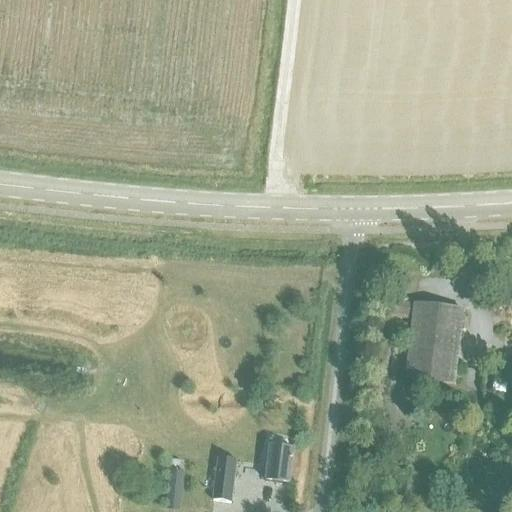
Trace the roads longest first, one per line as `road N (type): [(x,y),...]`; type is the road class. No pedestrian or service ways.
road 1 (tertiary): [(0,184),(353,208)]
road 2 (unclassified): [(321,511),(353,208)]
road 3 (tertiary): [(353,208),(511,203)]
